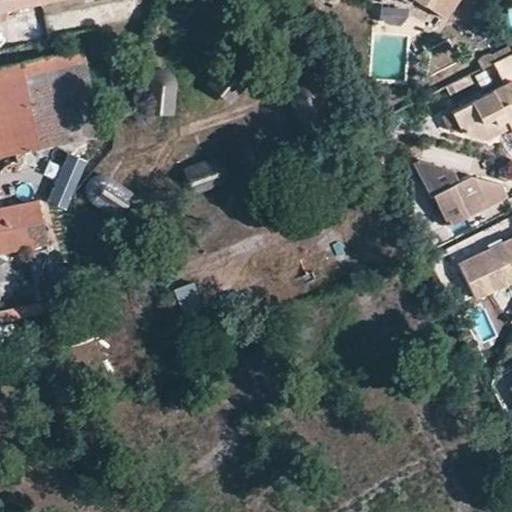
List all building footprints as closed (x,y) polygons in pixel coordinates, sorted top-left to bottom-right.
[(0,0),(0,10),(45,0),(0,0)] [(379,0),(380,2),(383,0),(401,0),(419,10),(423,4),(416,0),(379,0)] [(419,10),(416,14),(441,29),(457,0),(416,0),(423,4),(419,10)] [(381,8),(382,24),(406,23),(406,8),(381,8)] [(6,20),(10,49),(47,44),(43,15),(6,20)] [(445,39),(427,48),(422,78),(456,61),(445,39)] [(0,143),(2,154),(93,136),(76,49),(0,65),(0,143)] [(492,135),(501,131),(496,123),(505,118),(510,126),(511,129),(511,82),(511,81),(511,80),(511,49),(511,50),(492,60),(504,83),(451,109),(458,124),(462,131),(484,137),(492,135)] [(143,113),(172,118),(179,77),(150,72),(143,113)] [(451,109),(441,114),(449,129),(458,124),(451,109)] [(510,126),(505,118),(496,123),(501,131),(510,126)] [(188,188),(223,183),(220,160),(185,165),(188,188)] [(500,184),(468,175),(456,180),(450,170),(414,160),(415,164),(432,198),(435,198),(449,223),(467,214),(464,207),(482,198),(487,204),(505,195),(500,184)] [(118,220),(135,195),(98,170),(81,195),(118,220)] [(464,207),(467,214),(487,204),(482,198),(464,207)] [(0,241),(44,233),(37,199),(0,206),(0,241)] [(0,249),(45,240),(44,233),(0,241),(0,249)] [(476,300),(491,292),(511,281),(511,267),(511,266),(511,238),(458,265),(476,300)] [(194,283),(174,291),(186,320),(206,312),(194,283)] [(0,325),(31,321),(30,307),(0,311),(0,325)] [(226,340),(199,352),(211,386),(234,376),(239,374),(226,340)] [(199,352),(170,363),(183,397),(211,386),(199,352)] [(234,376),(211,386),(226,419),(246,411),(244,400),(234,376)] [(211,386),(183,397),(196,431),(226,419),(211,386)] [(244,400),(246,411),(257,407),(253,397),(244,400)]
